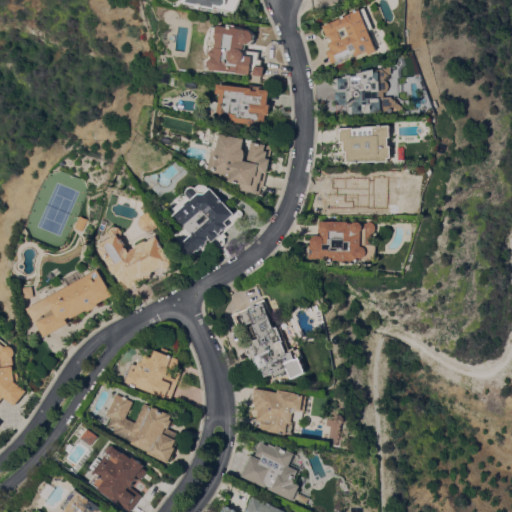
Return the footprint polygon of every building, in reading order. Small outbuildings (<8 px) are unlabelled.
[(242,0),(237,13),(192,3),(192,0),(242,0)] [(351,14),(350,13),(359,9),(360,10),(366,7),(375,28),(370,30),(380,51),(371,55),(370,51),(358,56),(357,53),(334,63),(329,51),(332,50),(329,44),(333,42),(330,36),(329,37),(324,26),(351,14)] [(247,43),(246,50),(261,52),(259,65),(266,66),(265,76),(262,75),(261,82),(251,81),(252,73),(242,72),(241,73),(232,72),(232,71),(220,69),(220,70),(214,70),(215,68),(211,67),(208,66),(207,65),(207,62),(208,60),(211,58),(213,47),(211,44),(211,42),(211,40),(213,37),(215,26),(221,27),(221,26),(252,30),(256,34),(256,40),(251,44),(247,43)] [(387,97),(396,96),(396,98),(397,98),(397,100),(400,100),(400,104),(404,104),(409,109),(354,114),(352,113),(351,110),(352,108),(354,106),(355,105),(355,102),(358,102),(357,96),(355,97),(353,100),(350,103),(349,102),(349,104),(347,105),(343,104),(341,102),(341,103),(338,104),(336,102),(337,100),(338,100),(338,93),(339,92),(339,89),(337,89),(335,87),(334,84),(334,80),(339,78),(345,77),(345,76),(348,75),(348,74),(353,74),(353,75),(359,75),(359,73),(377,69),(394,66),(394,74),(391,74),(393,76),(390,76),(390,78),(388,78),(388,80),(387,79),(391,81),(392,84),(392,87),(391,89),(389,91),(387,92),(387,97)] [(251,87),(252,85),(262,87),(262,89),(271,90),(269,104),(272,104),(271,115),(268,114),(266,128),(251,126),(252,123),(234,121),(235,118),(221,116),(221,115),(212,114),(213,101),(223,102),(224,94),(220,93),(221,84),(251,87)] [(395,137),(393,137),(393,145),(395,145),(396,158),(393,158),(393,161),(381,162),(381,161),(369,162),(369,161),(346,162),(345,150),(347,150),(347,142),(339,143),(338,128),(357,127),(357,128),(366,127),(395,125),(395,137)] [(247,138),(245,148),(247,149),(248,152),(248,155),(247,157),(245,161),(249,160),(253,142),(267,145),(265,150),(269,151),(267,158),(271,159),(268,173),(266,173),(263,187),(260,186),(259,193),(243,189),(244,184),(232,181),(234,173),(230,173),(230,174),(218,172),(218,171),(211,169),(216,147),(217,148),(220,134),(223,135),(224,133),(247,138)] [(210,246),(208,244),(202,250),(201,249),(197,252),(196,251),(194,252),(192,252),(190,251),(188,250),(187,248),(187,245),(188,243),(187,241),(194,236),(186,227),(186,226),(177,215),(173,211),(189,196),(188,194),(188,192),(190,189),(192,188),(194,187),(196,188),(197,188),(200,186),(202,185),(205,184),(208,185),(211,187),(212,189),(214,187),(236,211),(238,210),(240,210),(242,211),(243,213),(243,215),(242,216),(241,219),(225,233),(227,236),(225,238),(226,240),(226,242),(225,244),(224,245),(222,246),(220,246),(218,246),(214,241),(210,246)] [(139,224),(142,216),(149,212),(158,214),(160,221),(158,227),(151,232),(143,230),(139,224)] [(376,244),(381,244),(380,259),(369,259),(369,261),(365,261),(365,260),(355,260),(355,261),(342,261),(342,260),(325,260),(325,258),(311,258),(311,253),(312,253),(312,249),(311,249),(311,244),(315,244),(314,242),(315,239),(316,237),(318,235),(321,235),(321,221),(352,221),(352,223),(357,223),(360,221),(361,221),(363,221),(365,222),(371,222),(374,221),(376,222),(378,223),(380,226),(380,229),(380,231),(378,232),(376,234),(376,244)] [(173,262),(171,263),(173,266),(165,270),(164,268),(162,269),(161,267),(152,272),(153,274),(152,275),(153,277),(144,282),(142,279),(124,289),(121,283),(120,284),(118,280),(119,279),(115,272),(108,259),(107,260),(99,244),(112,237),(109,234),(111,229),(116,226),(121,228),(124,233),(122,237),(130,240),(128,246),(133,243),(136,247),(139,245),(141,243),(145,241),(148,240),(149,241),(158,236),(173,262)] [(47,301),(46,300),(99,269),(114,295),(99,303),(100,305),(89,311),(88,309),(73,318),(72,317),(68,319),(71,323),(48,337),(43,327),(39,321),(40,320),(33,308),(43,303),(47,301)] [(292,350),(297,348),(298,351),(302,349),(305,357),(304,358),(310,373),(296,379),(293,373),(286,376),(286,374),(278,377),(277,373),(269,376),(265,369),(262,370),(257,359),(254,360),(248,344),(262,338),(261,335),(256,337),(252,326),(256,324),(255,321),(239,328),(233,314),(255,305),(255,303),(266,299),(278,327),(282,326),(292,350)] [(16,370),(19,374),(20,376),(20,378),(19,380),(18,382),(28,390),(17,405),(6,397),(0,405),(0,422),(2,424),(0,426),(0,341),(7,346),(9,346),(12,346),(14,347),(15,348),(16,352),(16,354),(16,355),(14,357),(16,370)] [(179,380),(171,400),(164,397),(164,396),(125,381),(132,363),(139,366),(141,361),(144,362),(147,355),(154,357),(159,346),(169,350),(167,354),(181,360),(178,369),(175,368),(172,377),(179,380)] [(281,392),(282,389),(300,392),(300,393),(311,395),(308,411),(306,411),(305,417),(301,420),(296,420),(294,434),(290,433),(289,434),(271,431),(272,429),(263,428),(263,426),(255,425),(256,418),(260,419),(261,410),(256,409),(257,403),(256,403),(257,396),(256,396),(257,389),(258,389),(258,388),(281,392)] [(169,463),(149,453),(150,451),(133,443),(133,442),(115,433),(116,430),(108,426),(112,418),(106,415),(117,393),(134,401),(126,418),(138,424),(142,417),(140,416),(140,414),(141,413),(142,412),(144,413),(145,409),(144,408),(144,407),(144,406),(144,405),(146,404),(147,405),(147,403),(158,409),(159,407),(174,415),(172,419),(174,420),(170,429),(178,433),(175,438),(178,440),(175,446),(177,447),(169,463)] [(243,475),(253,454),(264,460),(265,458),(258,455),(264,442),(271,445),(272,443),(279,446),(280,445),(298,453),(298,454),(304,468),(302,473),(300,473),(298,477),(299,477),(297,482),(303,485),(300,491),(313,497),(310,505),(297,499),(296,500),(271,489),(272,487),(269,486),(268,487),(243,475)] [(125,453),(126,452),(133,458),(135,456),(146,465),(144,468),(148,471),(142,479),(138,477),(140,479),(137,482),(136,481),(134,483),(135,484),(133,487),(143,495),(129,511),(118,503),(118,502),(99,488),(100,487),(93,482),(98,476),(95,473),(96,471),(92,468),(92,467),(87,463),(94,454),(104,461),(110,454),(108,452),(108,448),(110,446),(114,445),(115,446),(125,453)] [(68,511),(69,511),(63,507),(77,488),(107,510),(105,511),(68,511)] [(229,507),(230,506),(233,507),(232,508),(235,509),(235,508),(238,510),(240,511),(247,511),(250,506),(251,507),(256,496),(266,500),(266,499),(276,504),(275,505),(288,511),(290,511),(223,511),(224,511),(226,509),(227,507),(228,506),(229,507)]
